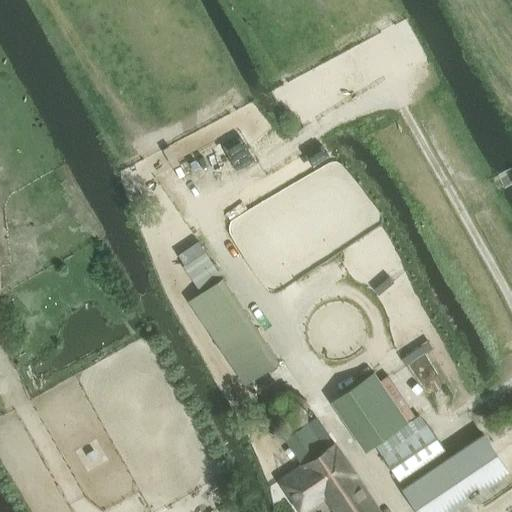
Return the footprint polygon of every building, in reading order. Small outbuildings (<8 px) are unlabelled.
[(198,241),(178,255),(185,264),(205,251),(198,241)] [(245,385),(279,362),(223,278),(189,300),(245,385)] [(406,423),(373,372),(330,400),(364,451),(406,423)] [(291,433),(309,421),(307,398),(289,391),(270,402),(271,424),(291,433)] [(427,423),(382,453),(400,483),(448,451),(427,423)] [(380,511),(335,442),(323,451),(306,426),(287,438),(304,463),(281,478),(302,510),(325,495),(336,511),(380,511)] [(403,489),(418,511),(446,511),(508,471),(484,434),(403,489)]
